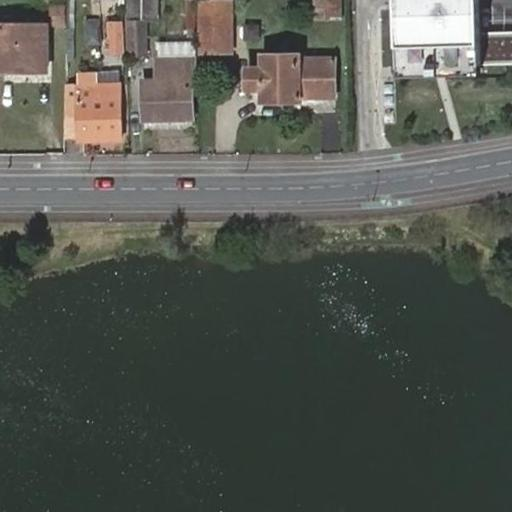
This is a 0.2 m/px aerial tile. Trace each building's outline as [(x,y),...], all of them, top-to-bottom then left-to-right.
[(128,0),(128,58),(145,58),(146,23),(157,22),(157,0),(128,0)] [(231,51),(230,0),(200,1),(201,52),(231,51)] [(339,20),(338,0),(312,0),(313,20),(339,20)] [(511,64),(511,32),(481,33),(479,0),(397,0),(400,67),(426,66),(426,75),(455,75),(455,66),(481,65),(511,64)] [(65,6),(54,6),(54,40),(65,40),(65,6)] [(36,63),(35,22),(0,21),(0,72),(2,72),(2,64),(36,63)] [(123,21),(109,22),(110,53),(124,53),(123,21)] [(45,22),(35,22),(36,63),(2,64),(2,72),(45,72),(45,22)] [(160,47),(160,58),(195,58),(195,47),(160,47)] [(263,101),(297,101),(298,98),(333,97),(333,49),(311,50),(311,60),(298,60),(297,57),(263,58),(263,67),(249,69),(249,89),(263,88),(263,101)] [(191,79),(195,79),(195,58),(160,58),(154,59),(153,81),(141,81),(141,122),(191,121),(191,79)] [(455,75),(482,74),(481,65),(455,66),(455,75)] [(400,67),(400,76),(426,75),(426,66),(400,67)] [(79,86),(119,86),(120,76),(79,77),(79,86)] [(65,87),(64,139),(120,138),(119,86),(79,86),(65,87)]
